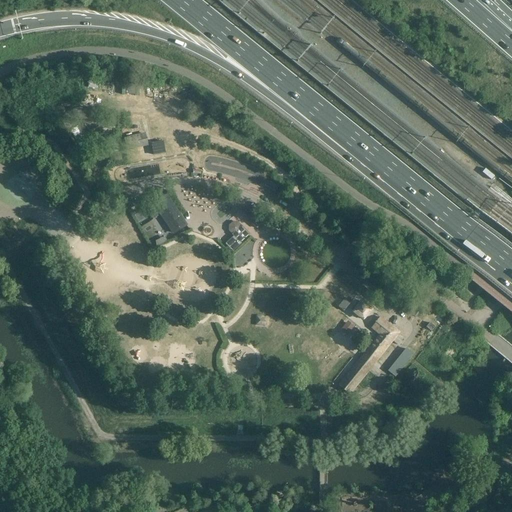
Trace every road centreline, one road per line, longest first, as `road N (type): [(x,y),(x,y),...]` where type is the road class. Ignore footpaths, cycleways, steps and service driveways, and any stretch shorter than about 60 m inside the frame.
road 1 (motorway): [(0,29),(109,19),(176,40),(306,101)]
road 2 (motorway): [(306,101),(511,267)]
road 3 (motorway): [(181,0),(306,101)]
